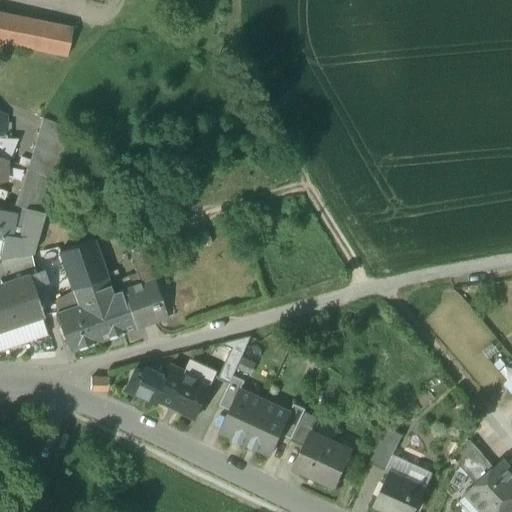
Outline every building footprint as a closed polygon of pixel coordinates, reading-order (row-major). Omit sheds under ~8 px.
[(0,42),(1,42),(41,50),(47,23),(0,13),(0,42)] [(71,27),(47,23),(41,50),(66,55),(71,27)] [(27,169),(54,180),(65,143),(69,128),(43,118),(30,161),(27,169)] [(6,139),(6,137),(0,136),(0,156),(5,158),(9,160),(17,139),(6,139)] [(18,164),(27,169),(30,161),(21,157),(18,164)] [(14,205),(29,210),(42,214),(43,212),(51,191),(54,180),(27,169),(26,169),(14,205)] [(44,215),(42,214),(29,210),(20,237),(36,239),(44,215)] [(0,234),(4,235),(10,236),(15,214),(0,211),(0,234)] [(66,219),(43,212),(42,214),(44,215),(36,239),(36,240),(32,253),(32,255),(55,251),(66,219)] [(10,236),(4,235),(0,253),(0,257),(31,254),(32,253),(36,240),(10,236)] [(73,291),(107,280),(105,274),(97,251),(93,240),(58,251),(72,291),(73,291)] [(97,251),(105,274),(115,271),(116,271),(109,248),(97,251)] [(129,253),(140,282),(152,277),(142,248),(129,253)] [(0,329),(43,316),(29,275),(34,273),(31,254),(0,257),(0,329)] [(121,290),(115,271),(105,274),(107,280),(111,293),(121,290)] [(143,293),(125,299),(135,328),(156,321),(167,317),(166,315),(161,317),(156,302),(153,303),(146,284),(154,281),(153,279),(140,283),(143,293)] [(73,291),(77,305),(111,293),(107,280),(73,291)] [(166,315),(154,281),(146,284),(153,303),(156,302),(161,317),(166,315)] [(140,283),(122,290),(125,299),(143,293),(140,283)] [(121,290),(111,293),(77,305),(55,313),(68,352),(97,342),(135,329),(135,328),(125,299),(122,290),(121,289),(121,290)] [(232,348),(243,353),(251,336),(222,343),(232,348)] [(218,378),(229,383),(233,376),(244,354),(243,353),(232,348),(218,378)] [(171,365),(165,378),(155,399),(157,400),(195,418),(211,385),(188,375),(189,374),(171,365)] [(155,403),(157,400),(155,399),(165,378),(143,368),(134,370),(125,389),(155,403)] [(245,381),(233,376),(229,383),(219,405),(230,410),(240,389),(241,389),(245,381)] [(90,390),(108,390),(108,378),(90,378),(90,390)] [(220,431),(245,443),(265,401),(241,389),(240,389),(230,410),(220,431)] [(290,412),(265,401),(245,443),(271,455),(281,434),(291,413),(290,412)] [(281,434),(291,439),(302,416),(305,409),(293,404),(290,412),(291,413),(281,434)] [(302,416),(291,439),(305,445),(311,432),(315,422),(302,416)] [(385,428),(381,437),(397,444),(402,435),(385,428)] [(294,468),(334,487),(350,451),(334,443),(332,446),(310,436),(312,433),(311,432),(305,445),(294,468)] [(392,455),(397,444),(381,437),(369,464),(385,471),(392,455)] [(459,464),(466,473),(484,457),(470,440),(459,464)] [(389,472),(426,488),(432,473),(392,455),(385,471),(388,473),(389,472)] [(493,468),(484,457),(466,473),(476,484),(493,468)] [(466,493),(483,511),(487,511),(511,489),(511,471),(502,460),(493,468),(476,484),(466,493)] [(373,505),(388,511),(414,511),(426,488),(389,472),(388,473),(373,505)] [(511,511),(511,489),(487,511),(511,511)]
